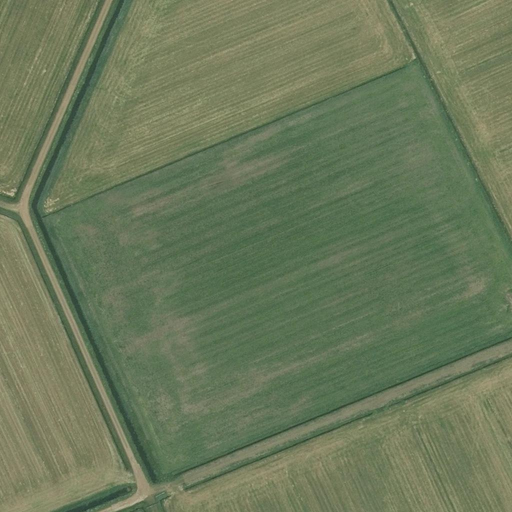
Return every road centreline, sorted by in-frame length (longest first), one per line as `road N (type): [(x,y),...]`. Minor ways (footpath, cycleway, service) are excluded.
road 1 (track): [(146,494),(20,207),(109,0)]
road 2 (unknown): [(146,494),(511,345)]
